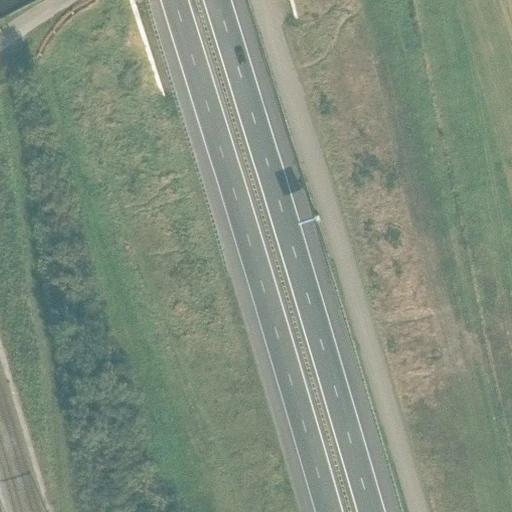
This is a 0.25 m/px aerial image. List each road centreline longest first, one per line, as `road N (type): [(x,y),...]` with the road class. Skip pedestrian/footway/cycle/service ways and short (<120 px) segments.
road 1 (motorway): [(172,0),(325,511)]
road 2 (unclassified): [(410,511),(259,0)]
road 3 (motorway): [(368,511),(218,0)]
